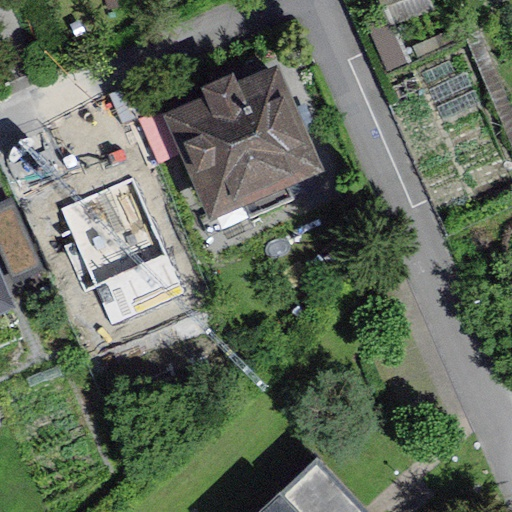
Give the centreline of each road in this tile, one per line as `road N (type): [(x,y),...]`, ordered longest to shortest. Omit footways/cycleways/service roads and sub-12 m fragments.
road 1 (residential): [(315,0),(454,343),(511,461)]
road 2 (residential): [(297,0),(0,126)]
